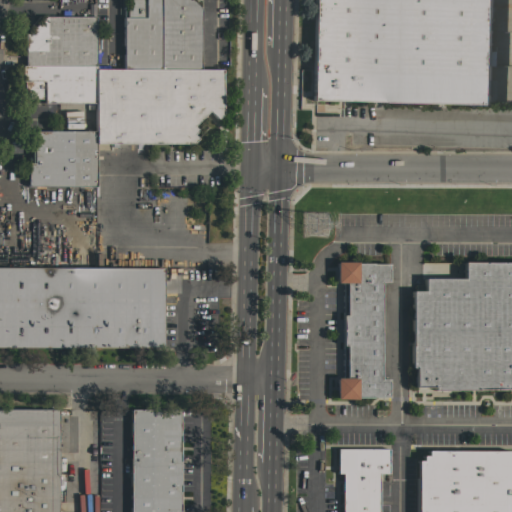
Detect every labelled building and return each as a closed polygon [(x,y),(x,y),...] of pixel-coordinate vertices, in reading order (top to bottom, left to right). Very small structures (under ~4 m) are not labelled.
[(159,0),(159,69),(122,69),(122,17),(126,17),(126,0),(159,0)] [(190,0),(199,9),(199,69),(159,69),(159,0),(190,0)] [(312,0),(491,0),(490,49),(496,49),(496,65),(490,65),(489,104),(310,100),(312,0)] [(23,66),(23,34),(26,34),(40,19),(40,16),(94,16),(94,66),(23,66)] [(94,103),(92,103),(92,109),(86,109),(86,103),(42,103),(42,99),(23,99),(22,81),(20,81),(20,66),(23,66),(94,66),(94,69),(94,103)] [(221,69),(220,114),(215,119),(207,110),(191,126),(195,130),(191,134),(196,139),(191,144),(94,143),(94,131),(94,103),(94,69),(122,69),(159,69),(199,69),(221,69)] [(94,186),(26,186),(26,163),(32,163),(32,142),(30,139),(30,131),(94,131),(94,143),(94,186)] [(379,378),(387,378),(387,397),(354,397),(354,398),(334,398),(334,378),(344,378),(344,345),(341,345),(341,315),(344,315),(344,282),(335,282),(335,262),(354,262),(354,263),(370,263),(370,264),(386,264),(386,281),(379,281),(379,378)] [(511,389),(432,389),(432,387),(412,387),(412,367),(409,367),(409,291),(423,291),(423,279),(462,279),(462,262),(511,262),(511,389)] [(0,267),(161,268),(161,348),(0,347),(0,267)] [(0,511),(0,409),(55,409),(55,473),(58,473),(58,476),(63,476),(63,485),(55,485),(55,511),(0,511)] [(129,511),(129,409),(178,410),(178,511),(129,511)] [(387,449),(387,473),(377,473),(377,511),(340,511),(340,473),(335,473),(335,448),(387,449)] [(415,511),(415,460),(420,460),(420,455),(425,455),(425,450),(508,450),(508,455),(511,455),(511,511),(415,511)]
